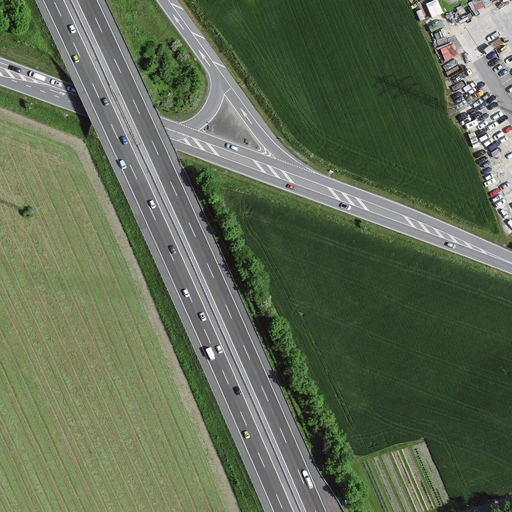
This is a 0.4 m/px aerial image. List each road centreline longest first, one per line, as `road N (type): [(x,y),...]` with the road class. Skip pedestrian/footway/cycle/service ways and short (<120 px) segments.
road 1 (motorway): [(53,0),(283,511)]
road 2 (motorway): [(316,511),(87,0)]
road 3 (primary): [(511,263),(320,188)]
road 4 (primary): [(174,134),(0,71)]
road 5 (primary): [(320,188),(174,134)]
road 6 (motorway): [(320,188),(270,146),(219,78)]
